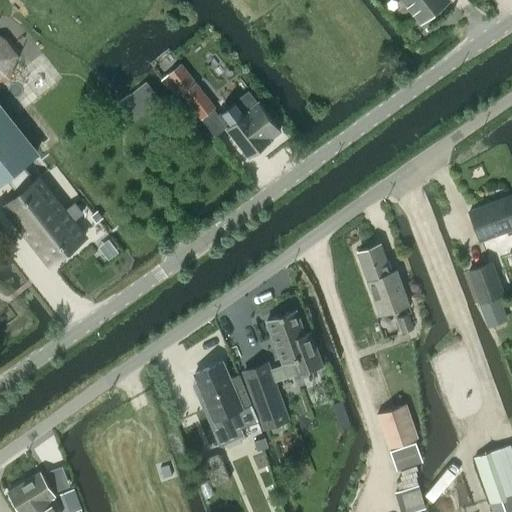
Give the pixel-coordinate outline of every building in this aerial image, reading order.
[(403,0),(421,22),(449,0),(403,0)] [(18,55),(2,35),(0,35),(0,80),(10,79),(18,55)] [(116,106),(130,124),(160,100),(146,82),(116,106)] [(196,84),(183,94),(201,117),(214,108),(196,84)] [(269,138),(281,130),(259,102),(248,111),(241,100),(226,112),(234,122),(228,127),(250,156),(271,140),(269,138)] [(0,107),(0,181),(7,176),(22,164),(36,153),(0,107)] [(20,193),(4,206),(49,264),(84,236),(72,220),(81,213),(74,203),(64,211),(39,179),(35,182),(22,164),(7,176),(20,193)] [(511,194),(470,210),(481,240),(511,228),(511,194)] [(357,252),(380,314),(408,304),(395,269),(389,271),(379,244),(357,252)] [(492,262),(469,270),(481,302),(503,293),(492,262)] [(267,361),(241,371),(263,429),(289,419),(275,381),(297,373),(298,375),(302,373),(323,366),(310,332),(304,334),(295,309),(267,319),(283,364),(270,369),(267,361)] [(414,328),(408,313),(395,318),(401,333),(414,328)] [(454,397),(459,396),(460,401),(476,396),(474,390),(478,389),(465,350),(441,359),(454,397)] [(241,382),(233,386),(223,361),(194,374),(214,421),(241,409),(250,431),(260,427),(241,382)] [(377,414),(389,448),(417,438),(406,404),(377,414)] [(511,511),(511,455),(489,463),(506,511),(511,511)] [(391,457),(372,463),(381,489),(400,483),(391,457)] [(40,472),(9,492),(21,511),(56,511),(49,499),(54,495),(40,472)] [(80,511),(73,497),(58,504),(62,511),(80,511)]
